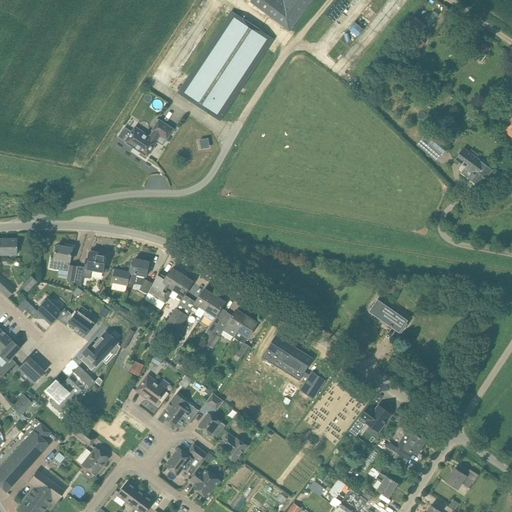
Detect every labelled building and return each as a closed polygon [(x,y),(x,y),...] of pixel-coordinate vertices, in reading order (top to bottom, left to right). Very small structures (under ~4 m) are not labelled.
[(290,32),(313,0),(252,0),(251,2),(290,32)] [(178,93),(220,121),(274,39),(228,9),(225,15),(228,17),(178,93)] [(434,11),(427,21),(432,24),(439,14),(434,11)] [(421,34),(423,31),(411,22),(409,25),(421,34)] [(414,56),(424,42),(417,37),(407,51),(414,56)] [(511,112),(511,111),(503,121),(508,125),(505,129),(511,135),(511,112)] [(477,117),(469,112),(466,115),(474,121),(477,117)] [(125,127),(118,137),(125,142),(147,157),(158,141),(157,141),(160,136),(167,140),(174,129),(160,120),(152,131),(153,131),(150,136),(135,127),(132,132),(125,127)] [(428,132),(417,145),(429,155),(434,149),(435,150),(441,155),(449,147),(440,140),(436,137),(435,138),(428,132)] [(202,139),(203,148),(212,147),(210,138),(202,139)] [(492,170),(484,164),(477,158),(479,155),(472,150),(470,153),(463,148),(454,160),(467,170),(464,175),(480,187),(492,170)] [(0,255),(17,255),(16,249),(16,239),(0,239),(0,255)] [(66,247),(57,246),(55,258),(52,258),(50,268),(60,270),(60,268),(69,269),(67,282),(75,284),(78,267),(78,266),(72,265),(72,262),(71,261),(73,248),(72,248),(72,246),(66,245),(66,247)] [(85,269),(78,267),(75,284),(81,285),(83,277),(91,278),(92,270),(104,272),(107,255),(91,252),(89,259),(87,259),(85,269)] [(150,262),(135,259),(133,265),(131,264),(130,272),(115,270),(113,282),(128,286),(128,284),(134,285),(136,275),(147,277),(150,262)] [(161,309),(175,288),(183,276),(172,269),(167,277),(160,273),(145,300),(161,309)] [(0,293),(7,300),(16,291),(0,275),(0,293)] [(182,300),(188,291),(193,282),(183,276),(175,288),(180,291),(177,297),(182,300)] [(146,294),(152,283),(145,280),(139,290),(146,294)] [(20,287),(27,293),(31,289),(24,283),(20,287)] [(391,284),(386,293),(392,296),(396,287),(391,284)] [(78,288),(74,294),(77,297),(79,298),(83,291),(82,291),(78,288)] [(201,318),(215,296),(204,289),(193,308),(198,311),(196,315),(201,318)] [(215,296),(199,322),(201,323),(205,317),(213,322),(206,333),(212,337),(228,311),(222,308),(225,303),(215,296)] [(45,318),(51,324),(62,312),(47,299),(46,300),(45,299),(41,303),(42,304),(37,310),(30,304),(25,309),(26,309),(36,318),(40,314),(45,318)] [(400,333),(408,320),(378,299),(369,312),(400,333)] [(136,316),(120,307),(116,313),(132,322),(136,316)] [(173,325),(181,312),(175,308),(167,321),(173,325)] [(77,310),(68,323),(86,335),(95,323),(77,310)] [(234,337),(239,329),(247,317),(237,310),(223,331),(234,337)] [(181,312),(173,325),(180,329),(188,316),(181,312)] [(246,341),(252,332),(258,323),(247,317),(239,329),(244,332),(240,338),(246,341)] [(137,331),(131,328),(120,346),(126,349),(137,331)] [(94,341),(81,354),(83,355),(91,363),(87,367),(91,371),(92,371),(95,367),(96,367),(102,361),(103,360),(102,359),(110,350),(115,354),(117,355),(121,347),(118,344),(119,342),(118,341),(106,330),(95,343),(94,341)] [(0,352),(11,340),(3,332),(0,334),(0,352)] [(212,349),(214,346),(220,337),(214,333),(212,337),(206,346),(212,349)] [(276,335),(263,357),(300,380),(303,375),(305,372),(314,359),(276,335)] [(20,348),(11,340),(0,352),(0,356),(7,363),(20,348)] [(249,346),(243,341),(235,354),(241,358),(249,346)] [(45,372),(28,357),(18,369),(34,384),(45,372)] [(136,361),(131,373),(140,377),(145,365),(136,361)] [(79,366),(73,372),(87,385),(90,388),(91,388),(96,382),(79,366)] [(305,372),(303,375),(308,378),(305,384),(310,387),(306,394),(314,399),(326,380),(312,372),(310,375),(305,372)] [(156,404),(162,396),(167,389),(148,375),(136,391),(144,397),(145,395),(156,404)] [(82,391),(68,378),(61,385),(55,380),(45,391),(54,400),(50,404),(61,414),(82,391)] [(285,380),(278,392),(291,400),(298,389),(285,380)] [(12,407),(0,392),(0,402),(7,411),(12,407)] [(206,416),(199,426),(205,431),(204,433),(207,435),(209,434),(211,435),(212,434),(217,438),(226,426),(221,422),(213,416),(224,401),(213,393),(206,403),(212,408),(206,416)] [(199,411),(188,403),(177,394),(164,411),(170,415),(167,419),(179,428),(185,420),(190,423),(199,411)] [(19,417),(25,410),(17,402),(12,407),(19,417)] [(375,410),(369,405),(358,419),(365,424),(366,423),(379,432),(392,415),(379,405),(375,410)] [(238,425),(243,418),(238,414),(233,421),(238,425)] [(41,423),(0,468),(0,487),(7,493),(43,454),(50,446),(44,441),(51,433),(41,423)] [(15,426),(7,435),(13,440),(21,431),(15,426)] [(360,432),(353,426),(350,431),(357,436),(360,432)] [(96,438),(81,427),(74,435),(90,446),(96,438)] [(395,457),(397,459),(405,464),(413,452),(417,455),(426,441),(414,433),(414,434),(408,430),(405,435),(399,443),(400,448),(391,443),(384,454),(391,458),(392,456),(395,457)] [(235,462),(241,454),(247,446),(237,438),(237,439),(228,433),(220,444),(229,450),(225,454),(235,462)] [(201,461),(207,454),(194,444),(188,452),(194,456),(193,458),(179,448),(165,466),(178,476),(184,468),(188,463),(196,468),(201,461)] [(109,458),(101,452),(95,448),(81,465),(95,476),(109,458)] [(59,452),(50,464),(56,469),(65,456),(59,452)] [(334,465),(339,457),(336,455),(330,463),(334,465)] [(380,457),(374,467),(378,469),(384,460),(380,457)] [(398,484),(380,472),(374,468),(369,474),(377,480),(378,479),(383,482),(377,490),(389,498),(398,484)] [(207,498),(213,490),(221,481),(206,470),(204,473),(199,469),(196,472),(190,480),(196,484),(193,487),(207,498)] [(470,489),(474,484),(479,475),(470,469),(466,476),(455,469),(447,482),(458,489),(462,484),(470,489)] [(43,511),(52,501),(55,504),(65,492),(37,471),(28,483),(34,488),(17,510),(20,511),(43,511)] [(126,502),(137,488),(128,481),(117,495),(126,502)] [(315,481),(309,488),(320,496),(326,489),(315,481)] [(347,486),(343,492),(349,496),(345,501),(359,511),(368,501),(355,491),(347,486)] [(135,509),(146,495),(137,488),(126,502),(135,509)] [(367,488),(363,495),(371,500),(375,493),(367,488)] [(139,511),(147,511),(149,509),(155,501),(146,495),(135,509),(139,511)] [(459,504),(453,500),(449,506),(455,510),(459,504)] [(355,511),(357,510),(345,501),(340,508),(338,507),(334,511),(355,511)] [(287,511),(298,511),(301,508),(294,503),(287,511)]
